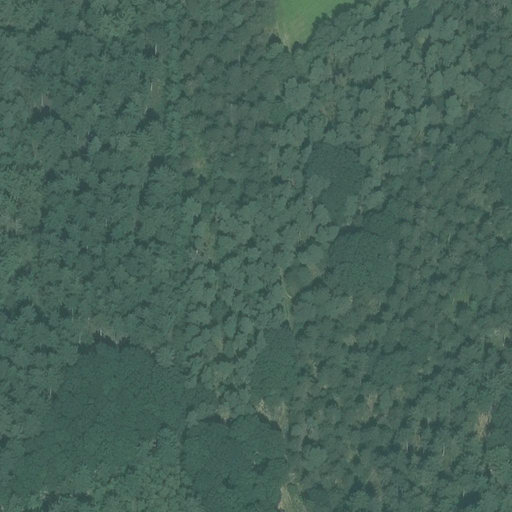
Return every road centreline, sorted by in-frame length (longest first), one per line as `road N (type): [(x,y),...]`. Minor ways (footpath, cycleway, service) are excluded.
road 1 (track): [(282,435),(289,371),(275,80),(254,0)]
road 2 (track): [(285,301),(511,88)]
road 3 (track): [(12,511),(170,439),(282,435)]
